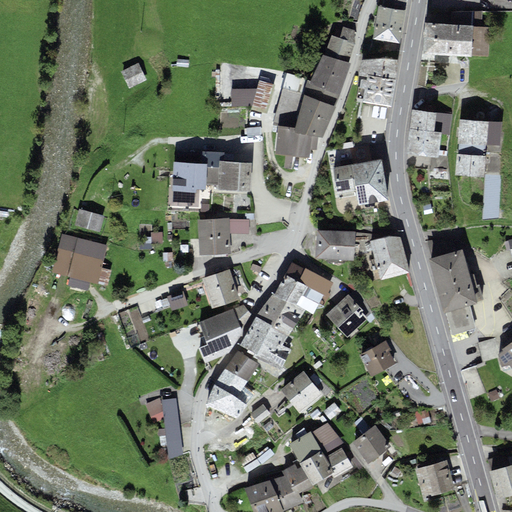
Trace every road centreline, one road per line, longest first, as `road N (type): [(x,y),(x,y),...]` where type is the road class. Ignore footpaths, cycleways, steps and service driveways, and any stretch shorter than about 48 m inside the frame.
road 1 (residential): [(220,511),(198,455),(201,400),(295,245),(311,173),(376,0)]
road 2 (primary): [(488,511),(396,177),(419,0)]
